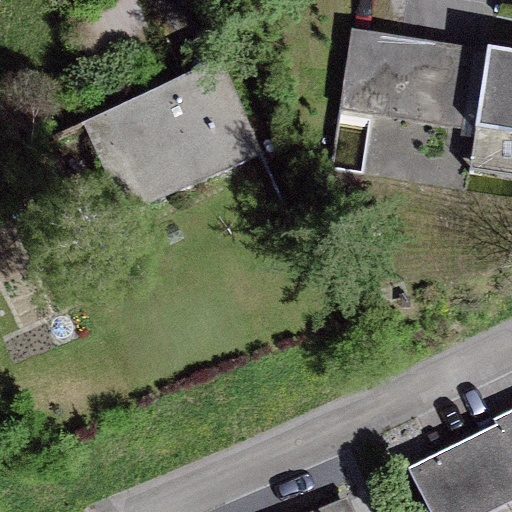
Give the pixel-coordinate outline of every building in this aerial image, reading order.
[(88,65),(154,37),(138,0),(116,0),(69,20),(88,65)] [(487,51),(352,31),(339,113),(475,133),(487,51)] [(469,173),(511,179),(511,54),(487,51),(475,133),(469,173)] [(117,216),(261,157),(223,65),(79,124),(117,216)] [(511,420),(408,470),(428,511),(497,511),(511,505),(511,420)] [(312,511),(354,511),(348,497),(312,511)]
